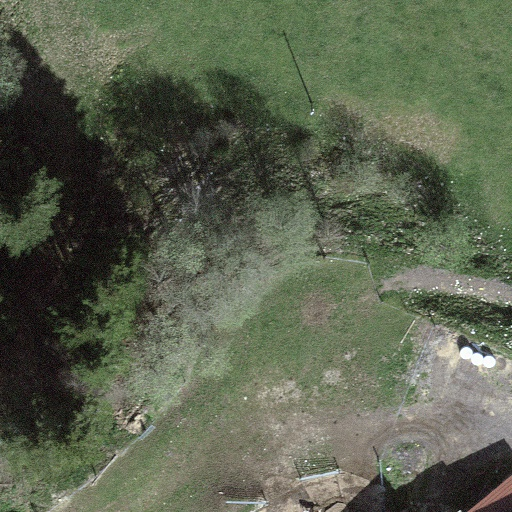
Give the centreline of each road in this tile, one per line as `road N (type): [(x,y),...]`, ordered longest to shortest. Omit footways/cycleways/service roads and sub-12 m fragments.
road 1 (track): [(511,435),(314,433),(272,443),(241,459),(194,511)]
road 2 (track): [(0,315),(46,251),(69,188),(51,133),(0,52)]
